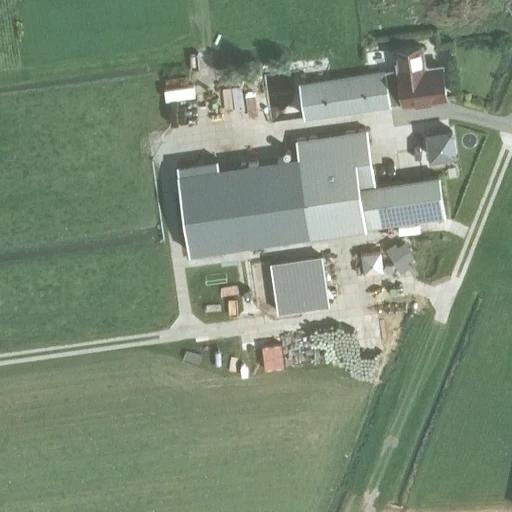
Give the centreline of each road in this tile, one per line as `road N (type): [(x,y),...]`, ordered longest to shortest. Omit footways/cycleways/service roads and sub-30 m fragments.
road 1 (track): [(164,145),(189,332),(0,359)]
road 2 (track): [(448,299),(369,511)]
